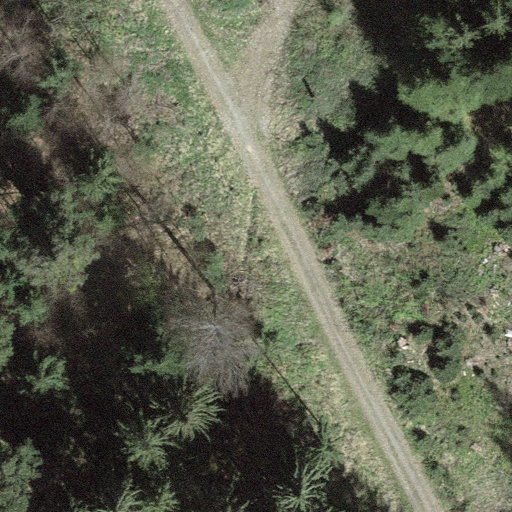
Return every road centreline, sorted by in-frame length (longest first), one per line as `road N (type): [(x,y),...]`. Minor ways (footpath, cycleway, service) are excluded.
road 1 (track): [(167,0),(430,511)]
road 2 (track): [(303,0),(246,148)]
